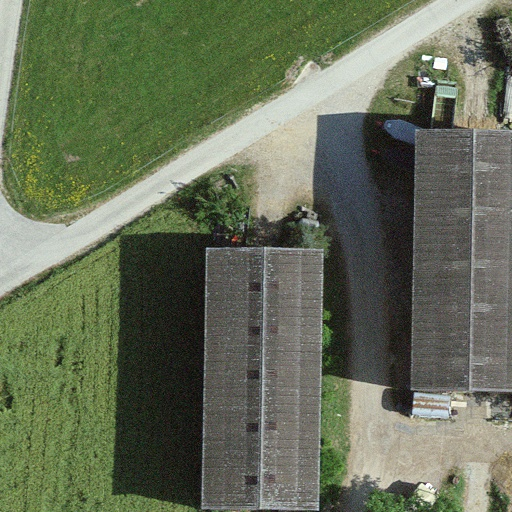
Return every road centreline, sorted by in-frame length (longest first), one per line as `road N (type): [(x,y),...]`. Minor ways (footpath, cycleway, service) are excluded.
road 1 (track): [(466,0),(0,284)]
road 2 (track): [(353,69),(338,167),(366,326),(362,511)]
